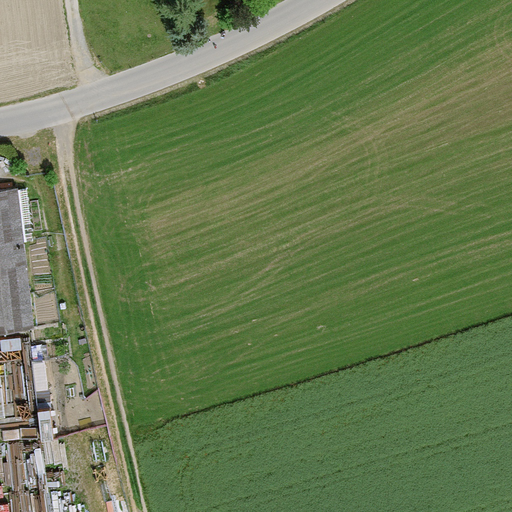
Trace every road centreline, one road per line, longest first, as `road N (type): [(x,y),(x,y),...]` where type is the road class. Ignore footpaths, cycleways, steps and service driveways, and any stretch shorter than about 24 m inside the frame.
road 1 (track): [(61,106),(64,160),(146,511)]
road 2 (unclassified): [(313,0),(177,68),(0,122)]
